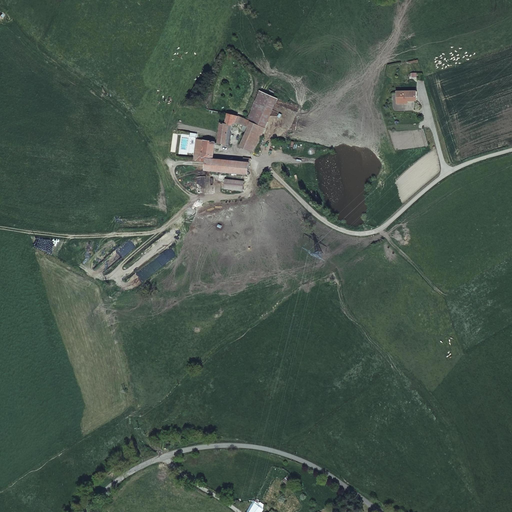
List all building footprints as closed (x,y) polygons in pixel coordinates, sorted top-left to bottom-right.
[(277,99),(260,92),(249,120),(265,128),(266,127),(277,99)] [(417,92),(397,92),(397,104),(408,104),(408,102),(417,101),(417,92)] [(249,120),(242,117),(237,115),(229,114),(226,124),(226,122),(225,121),(224,120),(223,120),(222,121),(222,122),(221,124),(221,127),(217,144),(226,145),(229,130),(231,131),(233,125),(236,121),(248,126),(246,133),(245,133),(240,145),(254,151),(255,152),(265,128),(249,120)] [(206,169),(237,172),(244,173),(249,173),(249,168),(250,162),(250,157),(242,156),(242,162),(213,159),(215,142),(196,141),(194,160),(207,161),(206,169)] [(244,190),(244,181),(226,179),(225,188),(244,190)]
